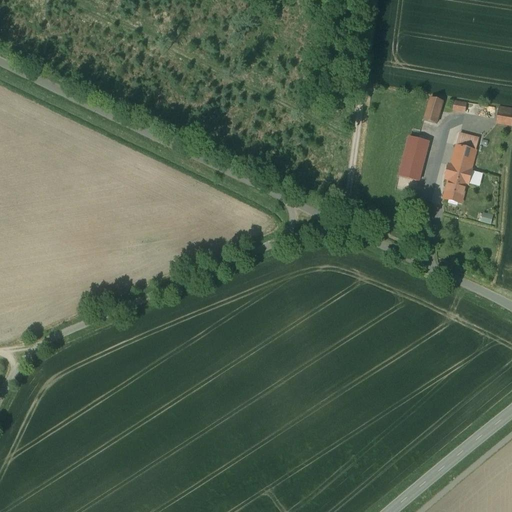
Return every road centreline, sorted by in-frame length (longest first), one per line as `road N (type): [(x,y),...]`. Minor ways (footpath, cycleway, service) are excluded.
road 1 (unclassified): [(0,400),(26,359),(59,336),(272,245),(344,229)]
road 2 (unclassified): [(344,229),(0,62)]
road 3 (track): [(344,229),(373,0)]
road 4 (unclassified): [(344,229),(511,307)]
road 5 (tertiary): [(390,511),(511,412)]
